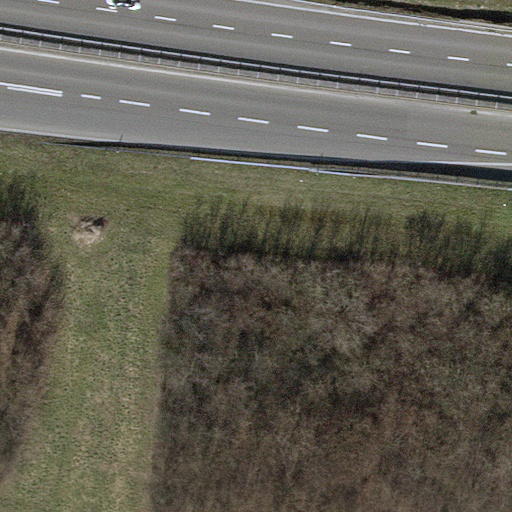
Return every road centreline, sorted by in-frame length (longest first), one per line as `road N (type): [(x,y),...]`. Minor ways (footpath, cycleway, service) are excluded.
road 1 (trunk): [(0,65),(511,134)]
road 2 (trunk): [(511,80),(34,17)]
